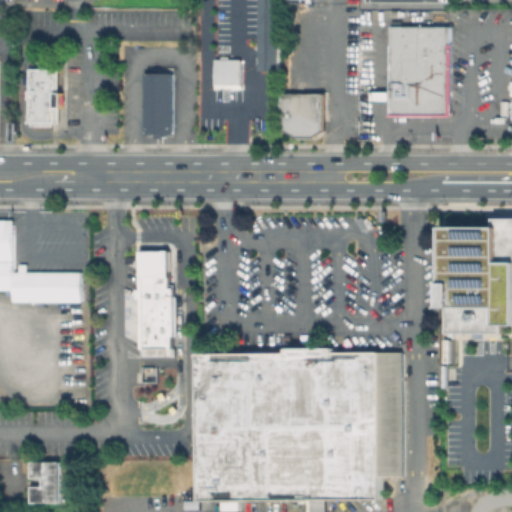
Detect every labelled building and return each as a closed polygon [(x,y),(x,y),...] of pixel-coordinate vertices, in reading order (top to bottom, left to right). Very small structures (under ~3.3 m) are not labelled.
[(315,0),(315,4),(287,4),(287,0),(282,0),(282,54),(280,54),(280,69),(263,69),(263,0),(315,0)] [(451,26),(451,42),(454,42),(454,117),(390,117),(390,101),(372,101),(372,90),(391,90),(391,42),(393,42),(393,26),(451,26)] [(243,60),(242,88),(217,87),(218,60),(243,60)] [(62,92),(62,106),(59,107),(59,122),(53,122),(53,125),(33,125),(33,121),(29,121),(29,99),(27,98),(28,90),(29,90),(30,68),(57,68),(57,92),(62,92)] [(175,72),(176,133),(146,133),(146,72),(175,72)] [(326,130),(316,137),(298,137),(289,130),(284,130),(284,92),(327,92),(326,130)] [(444,225),(495,226),(495,216),(511,216),(511,324),(498,324),(498,339),(443,339),(444,225)] [(84,271),(84,300),(16,300),(16,288),(0,288),(0,219),(16,219),(16,271),(84,271)] [(177,327),(175,327),(175,351),(174,351),(174,355),(142,355),(142,351),(138,351),(137,270),(140,270),(140,250),(169,249),(170,270),(172,270),(173,283),(177,283),(177,327)] [(382,495),(383,477),(405,477),(405,352),(203,354),(205,498),(382,495)] [(62,461),(62,502),(34,502),(34,485),(45,485),(45,477),(34,477),(34,461),(62,461)]
